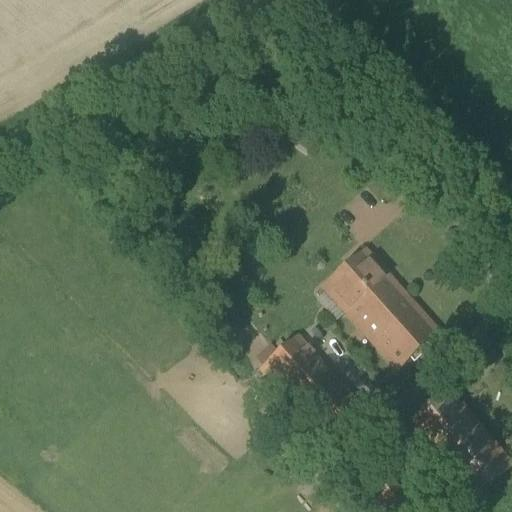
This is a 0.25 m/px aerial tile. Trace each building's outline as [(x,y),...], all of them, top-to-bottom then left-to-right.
[(438,333),(367,253),(327,290),(385,355),(397,369),(398,369),(438,333)] [(361,411),(296,340),(261,372),(325,443),(361,411)] [(385,355),(371,368),(383,381),(397,369),(385,355)] [(448,393),(405,430),(469,505),(511,469),(448,393)] [(511,416),(507,418),(501,422),(496,429),(495,437),(497,445),(501,451),(508,456),(511,456),(511,416)] [(409,511),(386,478),(360,496),(371,511),(409,511)]
